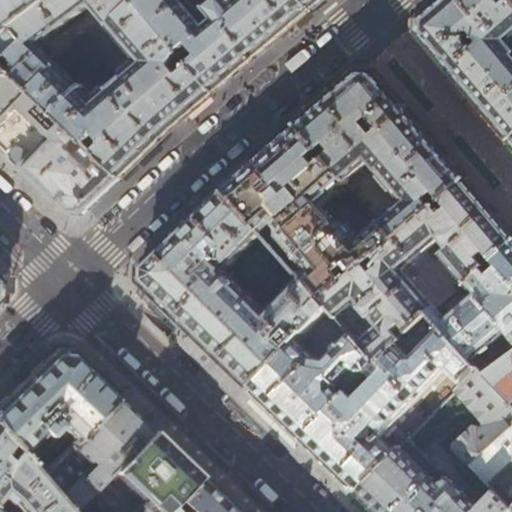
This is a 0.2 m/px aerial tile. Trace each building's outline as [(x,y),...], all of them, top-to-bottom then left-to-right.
[(49,0),(49,1),(3,35),(0,37),(0,63),(10,74),(120,178),(178,123),(184,118),(212,94),(213,93),(189,64),(178,52),(133,0),(49,0)] [(0,0),(0,30),(3,35),(49,1),(48,0),(0,0)] [(200,55),(189,64),(213,93),(268,46),(311,10),(302,0),(133,0),(178,52),(190,43),(200,55)] [(302,0),(311,10),(321,0),(302,0)] [(511,44),(510,43),(511,41),(511,0),(444,0),(413,27),(474,96),(511,139),(511,44)] [(0,84),(10,74),(0,63),(0,84)] [(333,96),(297,126),(316,149),(323,156),(346,184),(370,163),(403,202),(380,222),(396,241),(466,180),(419,124),(375,73),(360,72),(333,96)] [(120,178),(10,74),(0,84),(0,147),(9,156),(68,213),(83,213),(94,203),(120,178)] [(188,122),(216,98),(212,94),(184,118),(188,122)] [(275,223),(280,229),(280,236),(311,271),(302,278),(323,302),(346,282),(340,273),(351,265),(358,273),(396,241),(380,222),(360,240),(347,225),(337,224),(320,206),(346,184),(323,156),(314,163),(308,156),(316,149),(297,126),(262,156),(223,190),(262,234),(275,223)] [(404,271),(440,240),(449,249),(442,255),(466,284),(511,244),(511,234),(466,180),(396,241),(358,273),(346,282),(323,302),(329,308),(338,318),(356,302),(378,327),(360,342),(379,363),(429,315),(436,309),(404,271)] [(263,234),(262,234),(223,190),(188,223),(141,268),(141,284),(200,340),(250,389),(329,308),(323,302),(302,278),(288,292),(284,291),(272,303),(272,308),(267,313),(214,260),(220,254),(232,265),(263,234)] [(511,244),(466,284),(475,294),(446,319),(436,309),(429,315),(472,363),(508,332),(511,337),(511,244)] [(332,468),(356,492),(409,438),(427,419),(477,368),(472,363),(429,315),(379,363),(360,342),(338,318),(329,308),(250,389),(276,414),(332,468)] [(28,377),(0,403),(0,432),(38,478),(115,398),(89,373),(68,353),(53,352),(28,377)] [(511,357),(485,377),(511,407),(511,357)] [(511,407),(485,377),(477,368),(427,419),(468,465),(470,464),(511,425),(511,407)] [(130,413),(115,398),(38,478),(55,498),(66,511),(70,511),(149,431),(130,413)] [(511,506),(511,425),(470,464),(495,492),(480,508),(475,511),(508,511),(511,509),(510,508),(511,506)] [(175,456),(149,431),(70,511),(164,511),(198,478),(175,456)] [(38,478),(0,432),(0,511),(66,511),(55,498),(38,478)] [(409,438),(356,492),(377,511),(475,511),(480,508),(460,488),(460,489),(409,438)] [(233,511),(230,509),(198,478),(164,511),(233,511)]
